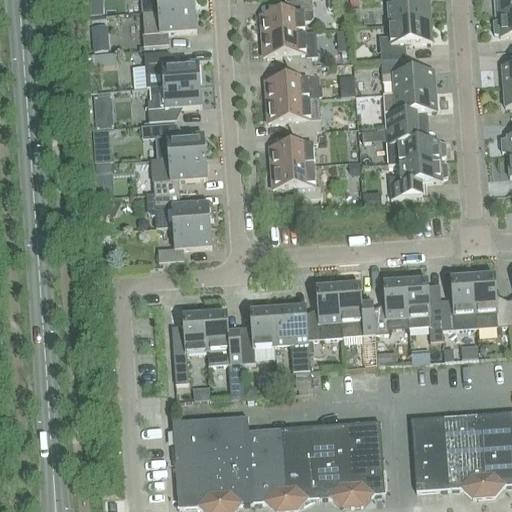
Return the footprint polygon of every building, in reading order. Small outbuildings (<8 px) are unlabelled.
[(140,0),(141,3),(142,16),(195,13),(194,0),(140,0)] [(315,0),(315,10),(332,10),(331,0),(315,0)] [(511,0),(497,0),(499,20),(511,19),(511,0)] [(314,22),(312,3),(283,5),(284,17),(264,18),(264,20),(260,20),(261,33),(265,36),(265,40),(305,37),(304,26),(310,26),(314,22)] [(388,7),(389,28),(431,25),(429,4),(388,7)] [(195,13),(142,16),(143,38),(144,50),(169,49),(168,37),(197,35),(195,13)] [(511,40),(511,19),(499,20),(493,23),(494,38),(500,39),(500,41),(511,40)] [(390,41),(379,41),(380,50),(381,64),(407,62),(406,48),(432,46),(431,25),(389,28),(390,41)] [(306,49),(305,37),(265,40),(265,44),(262,48),(263,60),(266,60),(267,62),(287,61),(288,72),(312,70),(312,62),(317,62),(316,48),(306,49)] [(109,46),(93,47),(93,56),(109,54),(109,46)] [(169,56),(144,58),(145,71),(147,92),(150,92),(163,91),(201,88),(199,66),(170,68),(169,56)] [(393,85),(394,98),(436,95),(434,74),(408,76),(407,62),(381,64),(383,86),(393,85)] [(511,68),(502,69),(503,90),(511,89),(511,68)] [(312,70),(288,72),(289,83),(268,85),(268,86),(265,87),(266,99),(269,102),(270,106),(319,103),(321,103),(322,102),(322,92),(319,91),(318,91),(317,70),(312,70)] [(202,111),(201,88),(163,91),(150,92),(151,106),(148,106),(149,126),(174,125),(174,113),(202,111)] [(511,110),(511,89),(503,90),(505,111),(511,110)] [(123,95),(125,111),(140,108),(137,92),(123,95)] [(120,104),(119,94),(99,95),(100,105),(120,104)] [(416,117),(427,117),(437,116),(436,95),(394,98),(395,111),(384,111),(386,134),(417,132),(416,117)] [(321,136),(319,103),(270,106),(270,111),(267,114),(268,127),(271,126),(271,128),(292,127),(292,138),(317,136),(317,137),(321,136)] [(113,123),(96,124),(96,133),(113,132),(113,123)] [(175,128),(149,130),(150,143),(156,143),(158,164),(168,163),(201,161),(206,161),(204,138),(176,140),(175,128)] [(417,132),(386,134),(388,169),(399,168),(441,165),(440,162),(447,160),(446,148),(439,147),(439,144),(418,145),(417,132)] [(274,168),(274,173),(314,170),(313,149),(318,148),(317,137),(317,136),(292,138),(293,149),(273,151),(273,153),(269,153),(270,165),(274,168)] [(511,138),(507,139),(507,142),(501,144),(502,156),(508,158),(508,160),(511,159),(511,138)] [(158,164),(152,164),(153,186),(154,199),(179,197),(179,185),(207,183),(206,161),(201,161),(168,163),(158,164)] [(422,187),(426,187),(442,186),(442,183),(448,181),(447,169),(441,168),(441,165),(399,168),(401,187),(390,188),(391,204),(423,201),(422,187)] [(314,170),(274,173),(275,177),(271,181),(272,193),(276,192),(276,194),(296,193),(297,204),(321,203),(321,191),(316,191),(314,170)] [(214,224),(213,207),(180,209),(179,197),(154,199),(146,199),(148,218),(151,220),(156,220),(157,233),(173,232),(211,229),(210,224),(214,224)] [(211,229),(173,232),(175,253),(158,254),(159,267),(184,265),(183,253),(212,251),(211,229)] [(473,282),(476,318),(477,333),(510,330),(509,305),(497,306),(495,280),(491,280),(491,276),(476,277),(476,281),(473,282)] [(453,309),(441,310),(443,335),(456,334),(477,333),(476,318),(473,282),(451,283),(453,309)] [(362,311),(362,305),(361,289),(356,290),(356,285),(341,286),(341,291),(338,291),(342,342),(376,340),(374,314),(374,310),(362,311)] [(429,331),(431,357),(444,356),(443,335),(441,310),(430,311),(428,285),(406,286),(408,323),(409,333),(429,331)] [(335,286),(320,287),(321,292),(316,293),(318,318),(307,319),(308,338),(308,345),(342,342),(338,291),(336,291),(335,286)] [(408,323),(406,286),(384,288),(385,314),(374,314),(376,340),(397,338),(396,323),(408,323)] [(275,314),(272,315),(275,351),(291,350),(293,375),(299,375),(310,374),(308,345),(308,338),(307,319),(306,312),(295,313),(290,313),(290,309),(275,310),(275,314)] [(240,343),(240,336),(229,337),(227,318),(223,318),(223,313),(205,315),(208,356),(209,371),(228,369),(242,368),(240,343)] [(187,357),(208,356),(205,315),(187,316),(187,321),(183,321),(185,347),(173,348),(175,373),(188,372),(187,357)] [(254,352),(275,351),(272,315),(250,316),(252,342),(240,343),(242,368),(255,367),(254,352)] [(242,368),(228,369),(229,383),(231,403),(244,402),(243,382),(242,368)] [(511,443),(510,419),(477,421),(483,503),(493,502),(504,491),(511,489),(511,443)] [(444,423),(449,495),(463,494),(473,503),(483,503),(477,421),(444,423)] [(213,425),(216,458),(219,511),(237,511),(240,509),(253,508),(248,437),(247,422),(213,425)] [(416,497),(449,495),(444,423),(411,426),(416,497)] [(213,425),(172,428),(174,451),(172,454),(173,461),(216,458),(213,425)] [(379,428),(346,430),(352,511),(362,511),(372,500),(385,499),(379,428)] [(346,430),(313,432),(319,504),(331,503),(341,511),(344,511),(352,511),(346,430)] [(313,432),(280,435),(286,511),(299,511),(306,505),(319,504),(313,432)] [(286,511),(280,435),(248,437),(253,508),(265,507),(270,511),(286,511)] [(219,511),(216,458),(173,461),(173,467),(175,469),(178,511),(219,511)]
